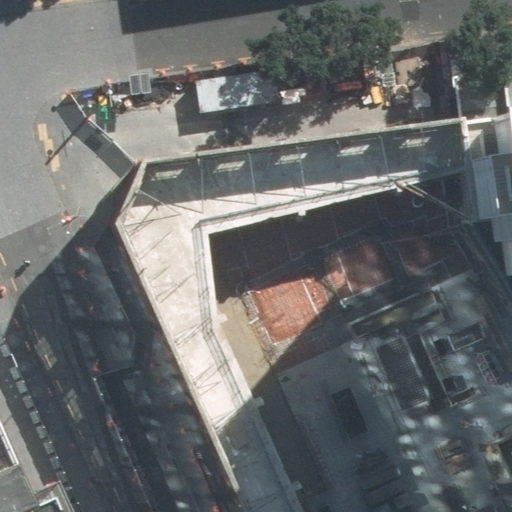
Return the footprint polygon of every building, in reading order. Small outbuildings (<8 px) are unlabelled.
[(511,71),(500,73),(506,115),(511,114),(511,71)] [(511,114),(506,115),(481,118),(502,279),(511,277),(511,114)] [(462,172),(457,121),(373,133),(270,148),(136,168),(113,228),(189,395),(241,511),(300,511),(215,316),(206,234),(379,193),(462,172)] [(511,511),(511,312),(462,235),(462,172),(379,193),(206,234),(215,316),(300,511),(511,511)] [(0,511),(37,511),(0,425),(0,511)]
